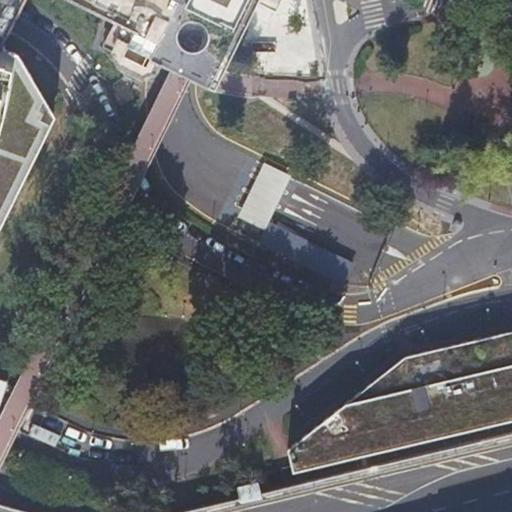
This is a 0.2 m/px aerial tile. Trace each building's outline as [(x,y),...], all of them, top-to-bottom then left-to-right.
[(196,0),(232,17),(240,0),(196,0)] [(135,58),(147,64),(149,60),(154,50),(159,41),(171,17),(146,4),(146,5),(140,16),(134,29),(129,37),(123,49),(122,52),(135,58)] [(0,126),(6,110),(18,50),(0,46),(0,126)] [(0,235),(58,117),(18,50),(6,110),(0,126),(0,235)] [(293,473),(511,421),(511,331),(405,357),(288,450),(293,473)]
